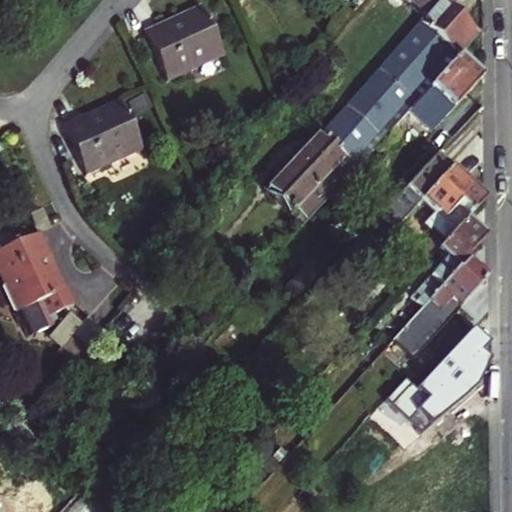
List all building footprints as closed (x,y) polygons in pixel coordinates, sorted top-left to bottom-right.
[(2,0),(13,10),(23,0),(2,0)] [(355,166),(405,112),(457,56),(477,35),(438,0),(318,132),(355,166)] [(159,23),(143,30),(167,81),(182,75),(181,72),(221,53),(201,8),(160,26),(159,23)] [(457,56),(405,112),(429,134),(479,78),(457,56)] [(78,117),(62,124),(85,176),(101,168),(100,166),(140,147),(118,102),(79,120),(78,117)] [(266,189),(300,225),(355,166),(318,132),(266,189)] [(449,169),(433,154),(403,187),(418,202),(449,169)] [(435,252),(465,219),(481,201),(449,169),(418,202),(438,221),(428,232),(431,235),(409,260),(418,270),(435,252)] [(188,201),(150,246),(157,252),(195,208),(188,201)] [(35,209),(33,210),(42,230),(53,225),(43,205),(35,209)] [(465,219),(435,252),(444,261),(396,313),(407,322),(468,255),(484,238),(465,219)] [(375,237),(365,227),(350,244),(360,253),(375,237)] [(42,230),(0,249),(0,274),(20,316),(25,314),(36,339),(47,334),(36,309),(54,301),(58,310),(76,301),(64,273),(60,274),(47,247),(49,246),(42,230)] [(489,276),(468,255),(407,322),(391,340),(397,346),(410,331),(416,337),(437,315),(447,323),(489,276)] [(73,310),(53,333),(81,358),(107,328),(92,314),(85,321),(73,310)] [(410,331),(397,346),(402,352),(416,337),(410,331)] [(384,401),(419,435),(465,389),(487,367),(463,342),(413,392),(403,382),(384,401)]
